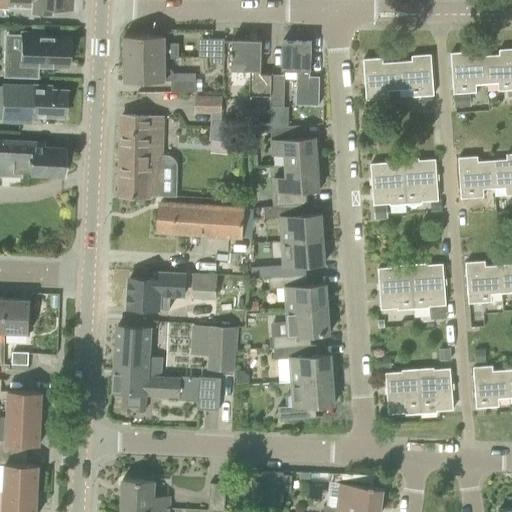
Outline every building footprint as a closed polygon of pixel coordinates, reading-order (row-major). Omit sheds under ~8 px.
[(8,0),(8,3),(8,5),(32,6),(32,11),(48,11),(49,5),(70,6),(70,0),(8,0)] [(67,66),(67,55),(67,52),(70,52),(71,41),(68,41),(68,38),(43,37),(43,33),(21,33),(20,52),(4,51),(3,77),(37,78),(38,65),(67,66)] [(166,43),(166,35),(125,35),(126,58),(166,58),(180,57),(180,43),(166,43)] [(226,39),(213,38),(212,63),(225,64),(226,39)] [(232,51),(232,55),(232,56),(233,56),(233,69),(252,70),(251,95),(252,95),(251,106),(272,107),(273,73),(262,73),(263,40),(233,39),(233,51),(232,51)] [(297,89),(311,90),(311,70),(312,70),(313,41),(284,41),(283,69),(298,69),(297,89)] [(486,56),(488,83),(499,82),(500,90),(509,90),(510,98),(511,97),(511,48),(500,49),(501,55),(486,56)] [(455,93),(472,92),(478,92),(477,84),(488,83),(486,56),(472,57),(471,51),(452,52),(455,93)] [(412,97),(423,96),(433,95),(435,95),(432,54),(413,55),(413,61),(399,62),(401,89),(412,89),(412,97)] [(390,90),(401,89),(399,62),(384,63),(384,57),(364,59),(367,100),(369,99),(369,108),(381,107),(381,99),(390,98),(390,90)] [(126,58),(126,81),(166,81),(166,80),(172,80),(173,91),(197,91),(197,73),(175,73),(172,69),(166,69),(166,58),(126,58)] [(286,74),(273,73),(272,107),(285,107),(286,74)] [(49,89),(49,87),(33,86),(5,85),(4,113),(31,114),(31,115),(65,117),(66,90),(49,89)] [(195,92),(194,111),(221,112),(222,93),(195,92)] [(472,92),(455,93),(456,109),(473,108),(472,92)] [(434,111),(433,95),(423,96),(424,112),(434,111)] [(374,108),(365,109),(366,119),(375,118),(374,108)] [(223,119),(224,114),(213,113),(212,139),(235,141),(236,120),(223,119)] [(163,116),(123,115),(121,195),(149,196),(150,194),(162,195),(163,116)] [(285,153),(286,165),(319,163),(317,137),(297,138),(296,125),(272,128),(274,154),(285,153)] [(0,141),(0,159),(13,160),(12,172),(29,173),(62,175),(63,148),(43,147),(43,143),(0,141)] [(493,161),(495,188),(506,187),(507,195),(511,194),(511,153),(508,154),(508,160),(493,161)] [(495,188),(493,161),(479,162),(479,156),(459,157),(462,198),(485,196),(485,188),(495,188)] [(420,161),(405,162),(407,201),(423,200),(423,201),(439,200),(436,159),(420,160),(420,161)] [(407,201),(405,162),(388,163),(388,162),(372,163),(375,204),(376,204),(388,203),(391,203),(391,202),(407,201)] [(276,177),(277,190),(273,190),(274,206),(308,203),(306,203),(305,190),(321,189),(319,163),(286,165),(287,176),(276,177)] [(244,208),(161,202),(160,231),(242,236),(244,208)] [(267,206),(268,218),(281,217),(283,241),(325,238),(323,213),(303,215),(302,205),(308,205),(308,203),(274,206),(267,206)] [(388,218),(388,203),(376,204),(376,219),(388,218)] [(270,265),(271,277),(307,275),(306,264),(326,263),(325,238),(283,241),(283,251),(277,252),(278,264),(270,265)] [(503,292),(501,265),(486,266),(486,260),(467,262),(470,303),(493,301),(492,293),(503,292)] [(428,265),(412,266),(415,306),(430,305),(431,305),(447,304),(444,263),(428,265)] [(511,264),(501,265),(503,292),(511,291),(511,264)] [(415,306),(412,266),(396,268),(396,267),(379,268),(382,309),(396,308),(399,308),(399,307),(415,306)] [(131,277),(130,307),(159,308),(159,307),(172,308),(175,305),(176,294),(217,296),(218,275),(174,272),(173,280),(131,277)] [(308,285),(307,275),(271,277),(272,288),(286,287),(288,311),(329,308),(328,284),(308,285)] [(6,331),(30,332),(32,300),(8,299),(6,331)] [(275,336),(276,348),(312,345),(311,334),(331,333),(329,308),(288,311),(290,334),(275,336)] [(119,325),(116,369),(148,371),(147,381),(154,382),(155,377),(161,378),(161,375),(162,358),(149,357),(151,328),(119,325)] [(209,368),(236,369),(238,325),(211,325),(209,368)] [(293,381),(334,379),(333,354),(313,355),(312,345),(276,348),(276,360),(279,359),(280,382),(293,381)] [(486,348),(476,349),(477,362),(487,361),(486,348)] [(14,352),(13,363),(29,364),(30,352),(14,352)] [(450,364),(449,352),(437,353),(437,364),(450,364)] [(382,358),(382,367),(393,367),(392,358),(382,358)] [(510,397),(509,369),(494,371),(494,365),(474,366),(477,407),(500,406),(499,398),(510,397)] [(435,370),(419,371),(422,410),(438,409),(438,410),(454,409),(451,368),(435,369),(435,370)] [(147,394),(180,396),(181,376),(161,375),(161,378),(155,377),(154,382),(147,381),(148,371),(116,369),(115,392),(125,392),(124,409),(146,411),(147,394)] [(237,383),(251,383),(250,375),(245,370),(237,371),(237,383)] [(422,410),(419,371),(403,372),(403,371),(387,372),(390,413),(406,412),(406,411),(422,410)] [(222,378),(181,376),(180,396),(180,407),(220,410),(221,390),(222,378)] [(336,403),(334,379),(293,381),(294,391),(290,392),(287,395),(288,405),(280,406),(280,420),(323,417),(323,415),(317,416),(316,405),(336,403)] [(10,390),(9,416),(42,418),(43,391),(10,390)] [(7,443),(40,445),(42,418),(9,416),(7,443)] [(7,463),(6,490),(38,491),(39,465),(7,463)] [(269,511),(276,511),(282,511),(284,472),(264,471),(263,495),(270,496),(269,511)] [(310,471),(301,471),(301,479),(310,479),(310,471)] [(124,479),(123,506),(169,508),(170,497),(154,496),(155,480),(124,479)] [(227,483),(211,482),(210,509),(225,510),(227,483)] [(375,487),(375,485),(371,485),(370,487),(341,483),(338,502),(338,507),(325,505),(323,511),(346,511),(380,511),(384,488),(375,487)] [(4,511),(37,511),(38,491),(6,490),(4,511)] [(511,511),(511,495),(510,496),(511,505),(508,506),(508,508),(499,510),(499,511),(511,511)]
